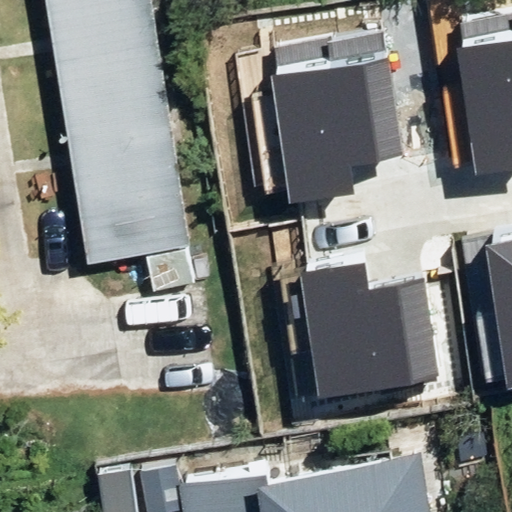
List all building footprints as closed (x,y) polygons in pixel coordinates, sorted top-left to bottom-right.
[(144,245),(185,239),(189,239),(150,0),(42,0),(84,256),(144,245)] [(511,16),(457,24),(479,176),(511,171),(511,16)] [(400,157),(382,33),(269,49),(291,200),(353,191),(349,164),(400,157)] [(511,238),(488,242),(508,379),(511,378),(511,238)] [(185,239),(144,245),(152,286),(191,279),(185,239)] [(302,274),(320,397),(438,380),(425,284),(366,292),(362,266),(302,274)] [(268,471),(179,486),(183,510),(183,511),(429,511),(421,459),(270,484),(268,471)] [(176,466),(139,472),(145,511),(168,511),(183,510),(179,486),(176,466)]
